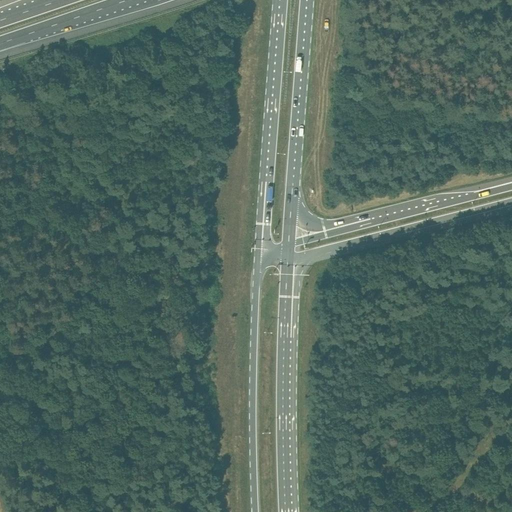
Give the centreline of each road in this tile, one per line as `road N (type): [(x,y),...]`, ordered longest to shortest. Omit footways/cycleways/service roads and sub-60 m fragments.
road 1 (primary): [(257,254),(256,511)]
road 2 (primary): [(276,0),(257,254)]
road 3 (primary): [(285,511),(287,259)]
road 4 (primary): [(288,243),(307,0)]
road 5 (motorway): [(287,259),(511,200)]
road 6 (motorway): [(511,185),(288,243)]
road 7 (motorway): [(0,43),(125,0)]
